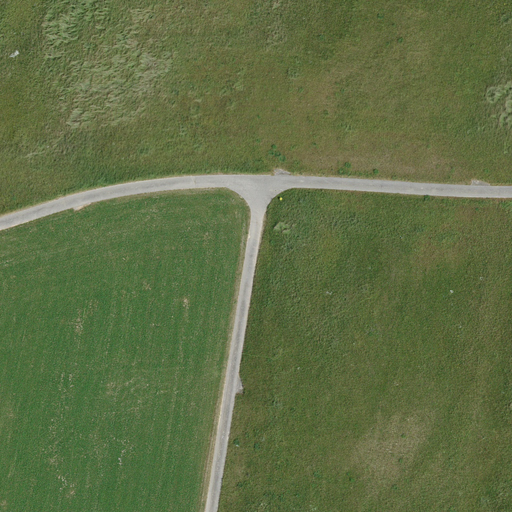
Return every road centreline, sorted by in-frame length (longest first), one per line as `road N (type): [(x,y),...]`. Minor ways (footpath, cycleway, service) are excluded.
road 1 (track): [(0,222),(157,183),(511,189)]
road 2 (track): [(260,179),(208,511)]
